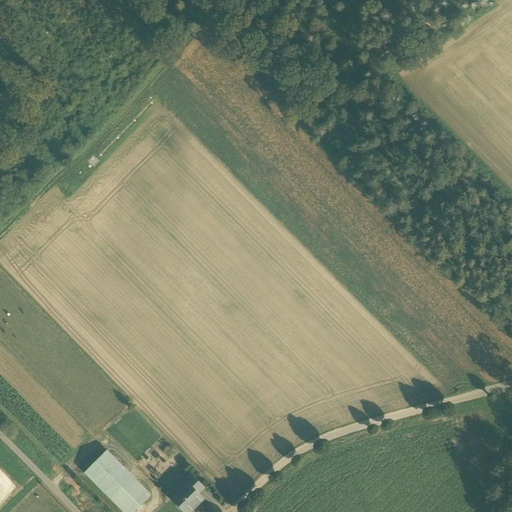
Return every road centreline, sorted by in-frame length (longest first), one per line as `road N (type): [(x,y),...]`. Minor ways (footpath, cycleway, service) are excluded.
road 1 (track): [(0,236),(219,0)]
road 2 (unclassified): [(230,511),(303,448),(511,383)]
